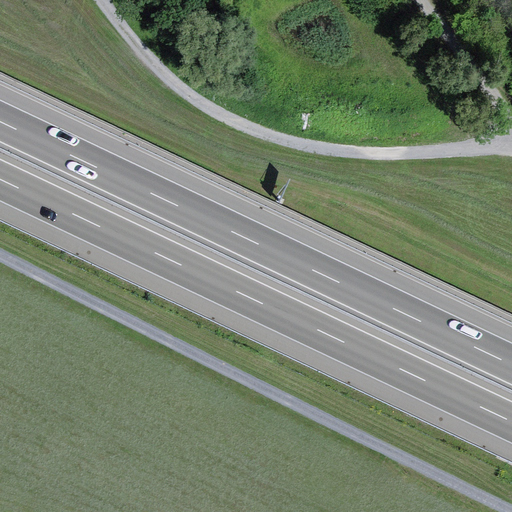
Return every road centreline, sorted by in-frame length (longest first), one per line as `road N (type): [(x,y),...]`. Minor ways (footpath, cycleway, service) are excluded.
road 1 (track): [(511,509),(0,257)]
road 2 (motorway): [(511,359),(0,116)]
road 3 (motorway): [(0,176),(511,418)]
road 4 (track): [(418,0),(511,128)]
